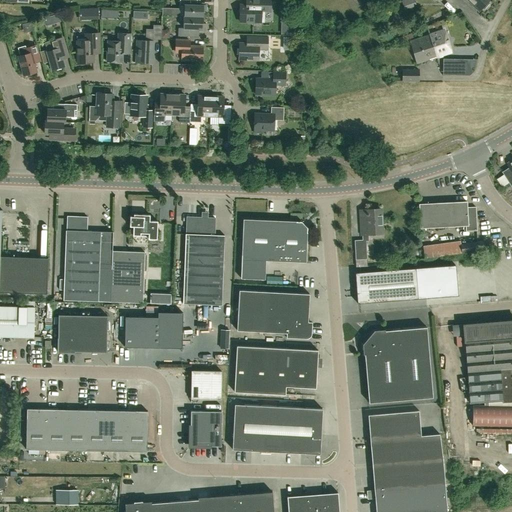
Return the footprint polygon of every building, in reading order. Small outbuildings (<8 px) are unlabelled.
[(206,11),(207,5),(200,5),(199,0),(179,0),(180,5),(184,5),(184,16),(203,17),(203,11),(206,11)] [(255,22),(261,22),(264,22),(265,11),(271,11),(270,0),(246,0),(246,5),(240,5),(240,10),(238,11),(238,13),(238,16),(240,16),(240,21),(247,22),(248,24),(253,24),(255,22)] [(404,10),(416,6),(414,0),(402,0),(401,1),(404,10)] [(484,9),(489,3),(487,1),(488,0),(469,0),(480,10),(482,7),(484,9)] [(171,8),(163,8),(162,16),(171,16),(171,8)] [(101,10),(101,18),(109,18),(109,10),(101,10)] [(50,16),(52,24),(60,22),(58,14),(50,16)] [(206,29),(206,23),(203,23),(203,17),(184,16),(183,28),(178,28),(178,36),(198,37),(199,29),(206,29)] [(291,26),(291,17),(281,17),(281,25),(291,26)] [(25,33),(33,31),(31,21),(22,23),(25,33)] [(161,39),(162,26),(154,25),(153,39),(161,39)] [(429,36),(436,57),(451,52),(444,30),(429,35),(429,36)] [(93,62),(93,54),(100,54),(99,46),(99,33),(85,34),(85,36),(77,36),(77,41),(78,62),(93,62)] [(129,54),(130,48),(130,34),(127,34),(118,33),(118,41),(108,41),(107,61),(114,61),(115,63),(119,63),(120,62),(122,62),(122,54),(129,54)] [(268,37),(256,37),(246,36),(246,44),(239,43),(239,59),(259,60),(259,49),(268,50),(268,37)] [(435,55),(436,57),(429,36),(423,38),(423,37),(410,41),(416,64),(419,63),(428,60),(428,57),(435,55)] [(64,66),(62,59),(69,58),(66,51),(63,38),(50,42),(45,43),(47,50),(40,52),(43,63),(50,61),(52,70),(64,66)] [(152,63),(153,41),(137,40),(136,63),(152,63)] [(202,60),(202,47),(189,46),(189,40),(176,40),(176,52),(182,52),(182,59),(202,60)] [(40,62),(39,58),(36,45),(26,48),(25,46),(21,47),(19,51),(20,56),(19,56),(24,75),(36,72),(34,63),(40,62)] [(465,73),(465,61),(443,60),(443,73),(465,73)] [(419,82),(419,69),(402,69),(402,82),(419,82)] [(285,85),(286,72),(273,72),(273,79),(256,79),(255,90),(257,92),(257,95),(275,95),(275,85),(285,85)] [(121,100),(112,100),(113,94),(97,93),(97,107),(89,107),(89,121),(95,121),(99,118),(99,116),(107,116),(106,127),(120,127),(120,112),(121,100)] [(172,115),(173,94),(161,94),(160,108),(154,108),(154,121),(164,122),(165,114),(172,115)] [(190,123),(190,122),(190,109),(184,109),(185,95),(173,94),(172,115),(179,115),(179,122),(190,123)] [(124,114),(131,114),(131,115),(144,116),(143,127),(151,127),(152,111),(146,111),(147,95),(132,95),(131,102),(124,102),(124,114)] [(210,116),(211,96),(198,96),(197,109),(190,108),(190,109),(190,122),(201,122),(202,116),(210,116)] [(230,124),(230,110),(223,110),(224,97),(211,96),(210,116),(218,117),(218,123),(230,124)] [(76,118),(77,104),(64,104),(64,110),(48,109),(47,121),(45,121),(65,122),(65,117),(71,117),(71,118),(72,119),(75,119),(76,118)] [(283,120),(284,107),(271,107),(271,114),(254,114),(254,132),(262,133),(263,129),(274,130),(274,120),(283,120)] [(65,122),(45,121),(45,134),(62,134),(62,140),(75,140),(75,135),(72,134),(72,128),(63,128),(63,122),(65,122)] [(511,160),(508,163),(510,167),(502,172),(511,186),(511,160)] [(0,187),(0,194),(12,195),(12,188),(0,187)] [(462,202),(419,204),(420,228),(465,226),(465,230),(477,230),(476,207),(476,206),(467,207),(467,201),(462,202)] [(381,233),(380,209),(359,210),(360,234),(361,234),(381,233)] [(2,210),(0,210),(0,292),(47,294),(48,259),(0,257),(2,210)] [(150,221),(150,215),(134,214),(134,217),(130,216),(130,227),(133,227),(133,235),(148,236),(148,239),(157,239),(158,221),(150,221)] [(87,231),(87,217),(68,216),(67,230),(66,230),(63,300),(110,302),(112,251),(113,232),(87,231)] [(213,234),(214,217),(186,217),(185,233),(184,233),(181,303),(221,305),(223,235),(213,234)] [(305,262),(306,227),(301,221),(243,219),(241,278),(265,279),(266,260),(305,262)] [(485,250),(484,240),(461,243),(460,240),(422,246),(424,258),(462,253),(485,250)] [(354,260),(366,259),(365,241),(362,241),(361,241),(353,242),(354,260)] [(375,248),(366,249),(367,259),(376,259),(375,248)] [(511,250),(497,251),(498,268),(511,267),(511,250)] [(142,303),(144,252),(112,251),(110,302),(142,303)] [(357,303),(418,298),(415,268),(354,273),(357,303)] [(305,338),(306,338),(307,337),(309,336),(309,335),(310,335),(310,334),(311,333),(311,332),(311,321),(307,321),(308,293),(238,290),(236,330),(286,332),(285,337),(305,338)] [(0,336),(34,338),(34,307),(0,306),(0,336)] [(106,352),(107,316),(59,315),(58,352),(75,352),(75,351),(106,352)] [(158,317),(125,317),(125,347),(158,348),(158,317)] [(467,339),(485,338),(484,320),(466,321),(467,339)] [(384,330),(384,326),(370,327),(358,341),(359,355),(364,354),(368,402),(432,396),(426,326),(384,330)] [(315,387),(317,350),(236,345),(234,391),(284,394),(285,386),(315,387)] [(220,399),(221,371),(191,370),(190,398),(220,399)] [(473,401),(506,400),(506,391),(473,392),(473,401)] [(276,451),(278,407),(235,404),(232,449),(276,451)] [(319,454),(322,409),(278,407),(276,451),(319,454)] [(46,450),(47,409),(26,408),(26,449),(46,450)] [(66,450),(67,409),(47,409),(46,450),(66,450)] [(86,451),(87,410),(67,409),(66,450),(86,451)] [(480,426),(480,434),(511,434),(511,409),(476,410),(476,426),(480,426)] [(106,451),(107,410),(87,410),(86,451),(106,451)] [(126,451),(127,410),(107,410),(106,451),(126,451)] [(146,452),(147,411),(127,410),(126,451),(146,452)] [(220,446),(221,411),(190,410),(189,445),(220,446)] [(370,440),(420,435),(418,410),(367,414),(370,440)] [(372,464),(442,458),(440,434),(420,435),(370,440),(372,464)] [(374,489),(445,483),(443,463),(442,458),(372,464),(374,489)] [(375,511),(402,511),(447,508),(445,483),(374,489),(375,511)] [(223,511),(273,511),(272,491),(222,495),(223,511)] [(287,511),(339,511),(337,492),(287,496),(287,511)] [(174,511),(223,511),(222,495),(197,497),(198,499),(174,501),(174,511)] [(151,503),(151,501),(125,503),(125,511),(174,511),(174,501),(151,503)]
